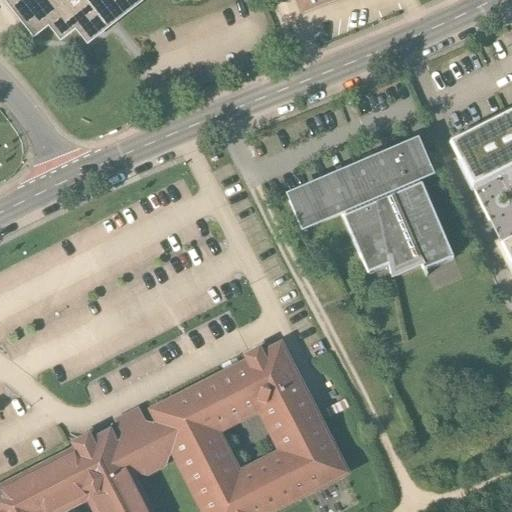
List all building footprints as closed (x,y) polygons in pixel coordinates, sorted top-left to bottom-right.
[(8,0),(6,2),(35,40),(52,27),(63,42),(79,30),(89,44),(139,5),(135,0),(8,0)] [(296,0),(302,14),(337,0),(296,0)] [(511,113),(508,115),(450,144),(511,269),(511,113)] [(362,172),(288,203),(302,236),(343,219),(368,277),(387,269),(389,272),(392,278),(419,266),(422,274),(455,260),(422,183),(434,177),(421,147),(362,172)] [(282,345),(150,412),(161,434),(170,452),(200,511),(281,511),(348,479),(282,345)] [(123,428),(118,456),(127,474),(133,471),(144,475),(162,467),(166,454),(170,452),(161,434),(138,421),(130,424),(123,428)] [(0,511),(145,511),(106,435),(0,490),(0,511)]
